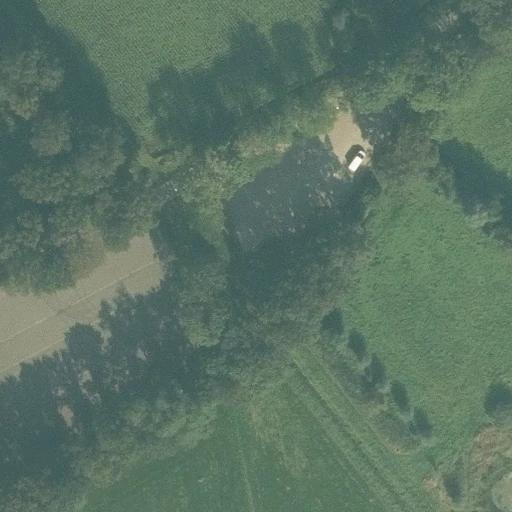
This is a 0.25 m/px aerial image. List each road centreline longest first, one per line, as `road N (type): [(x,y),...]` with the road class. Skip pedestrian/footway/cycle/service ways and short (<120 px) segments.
road 1 (unclassified): [(0,283),(402,69),(479,0)]
road 2 (track): [(438,511),(191,181)]
